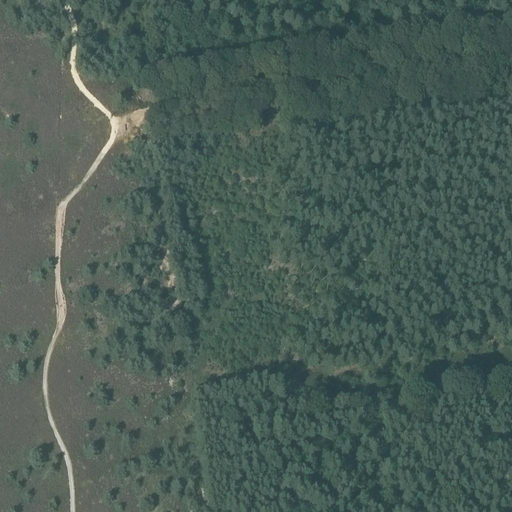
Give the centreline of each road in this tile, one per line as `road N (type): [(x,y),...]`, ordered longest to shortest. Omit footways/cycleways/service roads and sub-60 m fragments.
road 1 (track): [(64,0),(76,78),(118,127),(57,219),(60,324),(44,378),(72,511)]
road 2 (track): [(511,60),(151,107),(118,127)]
